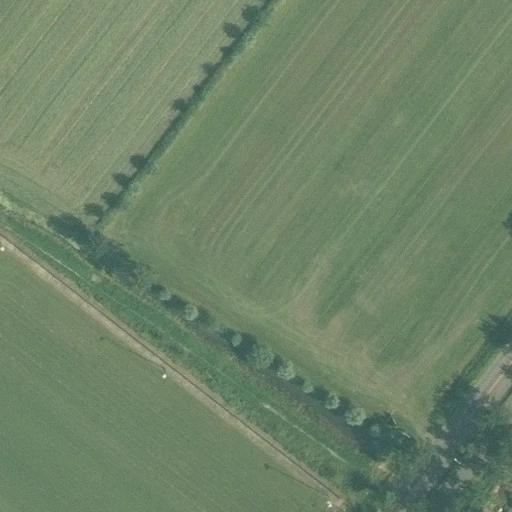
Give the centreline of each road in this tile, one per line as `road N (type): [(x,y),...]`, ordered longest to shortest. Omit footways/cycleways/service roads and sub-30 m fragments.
road 1 (primary): [(396,511),(511,361)]
road 2 (residential): [(435,511),(511,412)]
